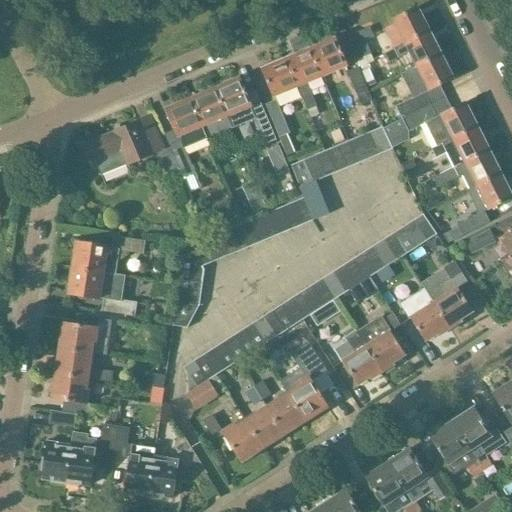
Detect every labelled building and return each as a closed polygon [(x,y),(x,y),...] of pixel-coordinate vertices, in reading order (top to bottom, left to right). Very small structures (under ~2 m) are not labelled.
[(416,7),(391,19),(403,44),(428,31),(416,7)] [(369,28),(348,36),(357,60),(370,55),(365,42),(373,38),(369,28)] [(383,55),(388,64),(408,54),(415,69),(440,56),(428,31),(403,44),(403,45),(383,55)] [(347,66),(335,39),(311,49),(322,76),(347,66)] [(322,76),(311,49),(286,59),(298,87),(297,87),(307,111),(316,107),(307,83),(322,76)] [(440,56),(415,69),(401,75),(412,99),(395,107),(401,120),(445,98),(439,87),(452,81),(440,56)] [(262,70),(274,97),(297,87),(298,87),(286,59),(262,70)] [(358,68),(347,73),(361,106),(372,101),(358,68)] [(274,140),(254,92),(247,95),(240,79),(215,90),(227,117),(248,108),(263,144),(265,143),(275,170),(280,168),(282,174),(286,173),(284,167),(274,140)] [(227,117),(215,90),(191,100),(202,127),(201,128),(206,140),(232,129),(227,117)] [(420,127),(432,150),(476,128),(464,105),(451,111),(445,98),(401,120),(381,130),(390,150),(408,141),(408,133),(420,127)] [(166,110),(177,138),(178,137),(179,142),(168,146),(170,149),(169,149),(178,169),(179,169),(195,207),(204,204),(192,174),(194,173),(185,149),(206,140),(201,128),(202,127),(191,100),(166,110)] [(277,138),(287,159),(294,156),(285,135),(288,134),(274,101),(264,106),(277,138)] [(97,168),(101,177),(126,167),(158,154),(165,174),(178,169),(169,149),(163,152),(155,133),(144,137),(138,122),(80,147),(90,171),(97,168)] [(381,128),(370,133),(379,155),(390,150),(381,130),(381,128)] [(445,155),(452,169),(488,151),(476,128),(432,150),(436,159),(445,155)] [(370,133),(359,138),(368,159),(379,155),(370,133)] [(357,164),(368,159),(359,138),(348,142),(357,164)] [(346,169),(357,164),(348,142),(337,147),(346,169)] [(335,173),(346,169),(337,147),(326,151),(335,173)] [(324,178),(335,173),(326,151),(315,156),(324,178)] [(462,177),(468,191),(475,187),(499,174),(488,151),(452,169),(433,179),(437,187),(458,177),(459,179),(462,177)] [(313,182),(324,178),(315,156),(304,161),(313,182)] [(327,215),(313,182),(304,161),(290,167),(298,187),(297,188),(302,199),(311,222),(327,215)] [(403,167),(407,177),(417,173),(413,162),(403,167)] [(486,210),(511,198),(499,174),(475,187),(486,210)] [(311,222),(302,199),(291,204),(300,226),(310,221),(311,222)] [(291,204),(280,208),(289,230),(300,226),(291,204)] [(278,235),(289,230),(280,208),(269,213),(278,235)] [(269,213),(258,218),(267,239),(278,235),(269,213)] [(435,236),(422,217),(412,223),(424,242),(435,236)] [(247,222),(256,244),(267,239),(258,218),(247,222)] [(511,279),(511,219),(499,226),(504,235),(498,239),(510,261),(503,265),(511,279)] [(236,227),(245,249),(256,244),(247,222),(236,227)] [(424,242),(412,223),(403,229),(415,248),(424,242)] [(225,231),(234,253),(245,249),(236,227),(225,231)] [(415,248),(403,229),(393,235),(405,254),(415,248)] [(214,236),(223,258),(234,253),(225,231),(214,236)] [(405,254),(393,235),(383,241),(395,261),(405,254)] [(203,240),(212,262),(223,258),(214,236),(203,240)] [(76,243),(72,269),(104,274),(114,276),(116,260),(120,261),(127,256),(128,253),(142,255),(144,242),(112,238),(110,248),(76,243)] [(191,245),(200,267),(212,262),(203,240),(191,245)] [(395,261),(383,241),(373,248),(385,267),(395,261)] [(202,272),(200,267),(191,245),(182,249),(179,272),(202,276),(202,272)] [(385,267),(373,248),(363,254),(375,273),(385,267)] [(375,273),(363,254),(353,260),(365,280),(375,273)] [(365,280),(353,260),(342,267),(355,286),(365,280)] [(445,298),(434,305),(450,331),(460,325),(459,322),(472,314),(458,291),(468,284),(460,272),(453,262),(443,269),(449,279),(438,287),(445,298)] [(355,286),(342,267),(333,273),(345,292),(355,286)] [(72,269),(68,295),(100,300),(104,274),(72,269)] [(178,283),(200,287),(202,276),(179,272),(178,283)] [(344,293),(332,273),(323,279),(335,299),(344,293)] [(335,299),(322,279),(313,285),(325,305),(335,299)] [(176,294),(198,298),(200,287),(178,283),(176,294)] [(325,305),(313,285),(302,292),(314,312),(325,305)] [(346,304),(364,294),(360,285),(342,295),(346,304)] [(424,291),(401,306),(424,344),(436,336),(438,339),(450,331),(434,305),(433,306),(424,291)] [(314,312),(302,292),(291,299),(303,319),(314,312)] [(192,316),(197,307),(198,298),(176,294),(173,313),(192,316)] [(135,304),(104,299),(102,312),(133,317),(135,304)] [(291,299),(280,306),(293,325),(303,319),(291,299)] [(280,306),(271,312),(283,332),(293,325),(280,306)] [(273,338),(283,332),(271,312),(261,318),(273,338)] [(171,326),(185,329),(192,316),(173,313),(171,326)] [(273,338),(261,318),(251,324),(264,344),(273,338)] [(101,331),(117,333),(119,321),(102,319),(101,331)] [(357,333),(355,334),(363,347),(381,375),(393,367),(392,365),(403,357),(388,332),(383,325),(379,319),(357,333)] [(62,324),(59,349),(89,354),(91,344),(96,345),(98,329),(62,324)] [(264,344),(251,324),(242,330),(254,350),(264,344)] [(254,350),(242,330),(232,336),(245,356),(254,350)] [(347,348),(335,355),(339,362),(349,377),(355,388),(369,379),(370,382),(378,377),(381,375),(363,347),(355,334),(346,339),(345,340),(349,347),(347,348)] [(245,356),(232,336),(222,343),(235,363),(245,356)] [(235,363),(222,343),(213,349),(225,369),(235,363)] [(300,369),(278,384),(288,398),(296,411),(304,424),(326,410),(309,383),(324,373),(319,366),(310,351),(307,347),(292,356),(300,369)] [(85,379),(112,383),(113,372),(89,369),(89,367),(87,366),(89,354),(59,349),(55,374),(85,378),(85,379)] [(225,369),(213,349),(203,355),(216,375),(225,369)] [(206,381),(207,381),(208,383),(216,376),(216,375),(203,355),(194,361),(206,381)] [(188,378),(195,389),(206,381),(194,361),(189,364),(188,378)] [(55,374),(51,400),(86,405),(88,390),(83,390),(85,379),(85,378),(55,374)] [(208,383),(186,397),(195,411),(217,397),(216,396),(226,391),(216,376),(208,383)] [(262,382),(252,388),(261,402),(271,395),(262,382)] [(510,424),(511,422),(511,382),(492,396),(510,424)] [(252,388),(245,393),(253,407),(261,402),(252,388)] [(275,402),(265,408),(275,423),(284,437),(304,424),(296,411),(288,398),(277,405),(275,402)] [(257,418),(246,425),(262,451),(284,437),(275,423),(265,408),(258,414),(255,415),(257,418)] [(471,410),(449,424),(467,453),(469,451),(475,460),(484,454),(485,455),(500,444),(492,431),(486,435),(471,410)] [(47,425),(73,429),(74,415),(50,411),(47,425)] [(222,433),(212,416),(203,421),(214,438),(222,433)] [(449,424),(427,438),(446,467),(448,465),(454,475),(467,467),(473,478),(480,473),(473,461),(475,460),(469,451),(467,453),(449,424)] [(73,433),(71,446),(64,486),(78,488),(79,485),(88,486),(94,450),(112,453),(116,427),(103,425),(100,441),(87,439),(88,435),(73,433)] [(234,427),(222,435),(241,465),(262,451),(246,425),(237,431),(234,427)] [(131,455),(125,493),(136,494),(136,497),(148,499),(155,461),(154,461),(155,449),(127,445),(129,429),(116,427),(112,453),(131,455)] [(511,446),(511,427),(503,433),(511,446)] [(193,482),(206,474),(182,437),(174,442),(173,448),(179,459),(178,459),(193,482)] [(48,443),(42,479),(53,481),(52,484),(64,486),(71,446),(58,444),(57,444),(48,443)] [(408,451),(386,465),(410,504),(415,501),(415,502),(422,498),(432,492),(439,502),(450,496),(435,470),(424,477),(408,451)] [(475,460),(473,461),(480,473),(492,466),(485,455),(484,454),(475,460)] [(148,499),(161,501),(161,498),(173,499),(178,461),(169,460),(169,463),(155,461),(148,499)] [(386,465),(363,479),(381,507),(384,511),(397,511),(401,510),(402,511),(421,511),(415,502),(415,501),(410,504),(386,465)] [(356,511),(344,492),(323,505),(327,511),(356,511)]
